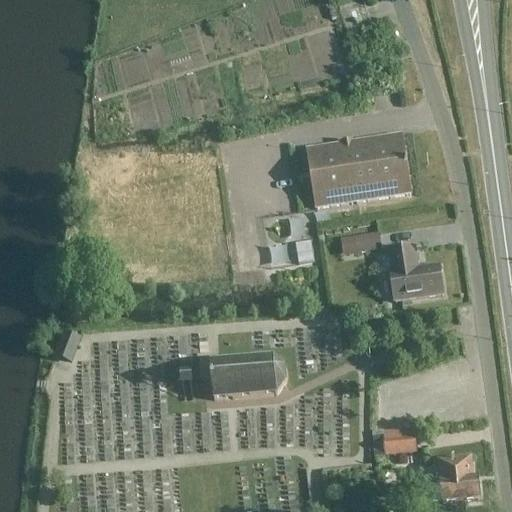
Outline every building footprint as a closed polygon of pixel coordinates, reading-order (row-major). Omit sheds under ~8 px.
[(339,12),(344,36),(364,32),(360,8),(339,12)] [(341,147),(306,152),(315,212),(350,206),(350,207),(352,207),(351,203),(355,202),(356,206),(357,206),(357,205),(410,197),(401,138),(351,145),(351,144),(349,144),(350,149),(343,150),(342,145),(341,145),(341,147)] [(353,240),(355,256),(381,252),(378,236),(353,240)] [(393,305),(443,298),(439,269),(417,272),(414,251),(388,254),(391,275),(389,276),(393,305)] [(64,335),(55,359),(71,365),(80,342),(64,335)] [(210,365),(213,402),(276,397),(285,385),(283,370),(272,360),(210,365)] [(180,380),(181,394),(193,392),(191,379),(180,380)] [(384,459),(386,459),(386,440),(383,441),(382,434),(372,434),(373,458),(384,459)] [(415,438),(386,440),(386,459),(417,456),(415,438)] [(442,507),(478,503),(476,483),(472,483),(470,462),(437,465),(442,507)] [(431,495),(433,511),(442,511),(440,494),(431,495)]
